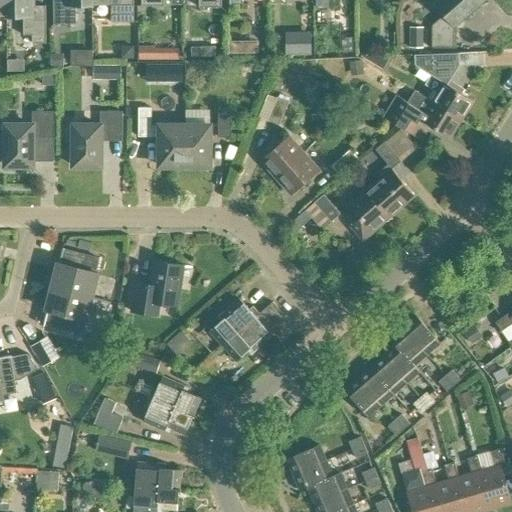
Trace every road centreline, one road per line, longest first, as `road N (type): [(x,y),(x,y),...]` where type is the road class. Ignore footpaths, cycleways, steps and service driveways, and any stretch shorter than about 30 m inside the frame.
road 1 (residential): [(334,329),(243,228),(226,220),(30,218)]
road 2 (unclassified): [(230,511),(217,476),(223,436),(334,329)]
road 3 (unclassified): [(334,329),(463,209)]
